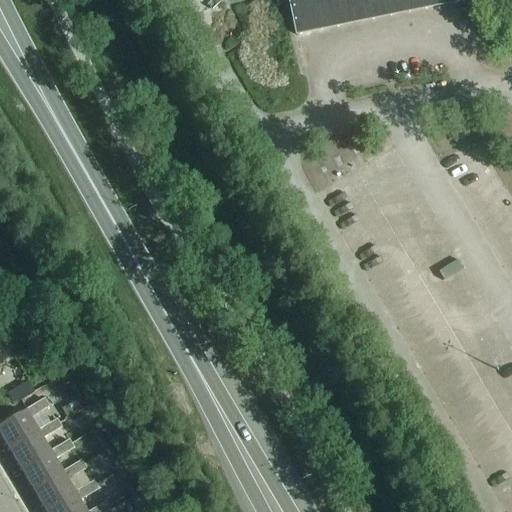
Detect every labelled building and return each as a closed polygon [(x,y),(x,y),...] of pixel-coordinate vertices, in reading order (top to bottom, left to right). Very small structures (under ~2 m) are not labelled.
[(289,0),(298,37),(467,3),(466,0),(289,0)] [(511,262),(452,160),(406,187),(496,343),(511,333),(511,262)] [(387,200),(340,227),(430,382),(477,355),(387,200)] [(20,279),(12,265),(0,272),(0,288),(1,290),(20,279)] [(511,511),(511,412),(493,381),(447,408),(507,511),(511,511)] [(0,429),(0,438),(8,452),(37,435),(36,434),(37,434),(29,421),(49,409),(44,401),(24,413),(25,414),(0,429)] [(8,452),(20,473),(49,456),(48,455),(49,454),(42,441),(61,430),(56,422),(37,434),(36,434),(37,435),(8,452)] [(20,473),(33,493),(61,476),(61,475),(54,462),(73,450),(69,442),(49,454),(48,455),(49,456),(20,473)] [(33,493),(43,511),(48,511),(74,497),(73,496),(74,495),(66,483),(86,471),(81,463),(61,475),(61,476),(33,493)] [(48,511),(83,511),(78,503),(98,492),(93,484),(74,495),(73,496),(74,497),(48,511)]
